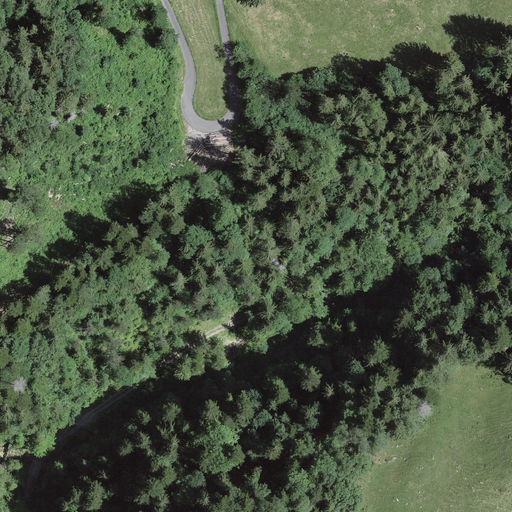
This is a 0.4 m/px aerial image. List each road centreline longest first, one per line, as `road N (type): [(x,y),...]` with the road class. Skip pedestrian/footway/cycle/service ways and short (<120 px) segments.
road 1 (track): [(23,511),(46,447),(192,344),(248,315),(411,200),(511,178)]
road 2 (track): [(219,0),(235,97),(224,124),(205,127),(188,120),(183,100),(192,70),(164,0)]
